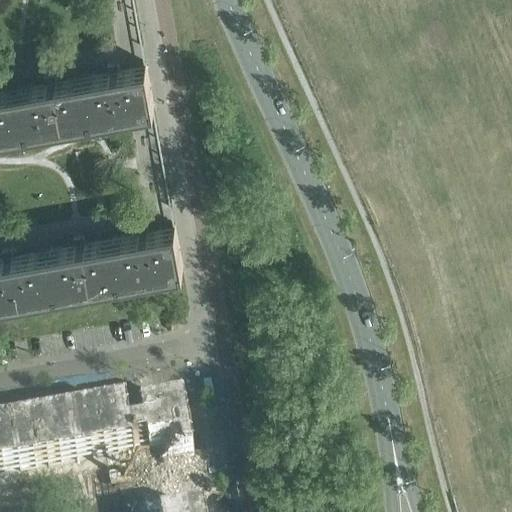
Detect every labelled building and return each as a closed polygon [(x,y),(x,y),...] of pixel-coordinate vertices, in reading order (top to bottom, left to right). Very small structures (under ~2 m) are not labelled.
[(153,104),(146,63),(145,63),(145,64),(119,68),(119,66),(108,68),(109,71),(82,76),(90,115),(127,109),(153,104)] [(20,87),(27,127),(90,115),(82,76),(56,81),(56,77),(45,79),(46,83),(20,87)] [(0,131),(27,127),(20,87),(0,90),(0,131)] [(137,229),(138,233),(111,237),(119,277),(181,265),(182,267),(183,267),(175,224),(174,224),(174,225),(148,229),(148,227),(137,229)] [(49,249),(56,288),(119,277),(111,237),(85,242),(85,239),(75,240),(75,244),(49,249)] [(0,298),(56,288),(49,249),(13,255),(12,252),(2,253),(3,257),(0,257),(0,298)] [(134,429),(131,409),(0,429),(0,474),(157,451),(166,511),(211,511),(195,401),(146,408),(148,426),(134,429)]
